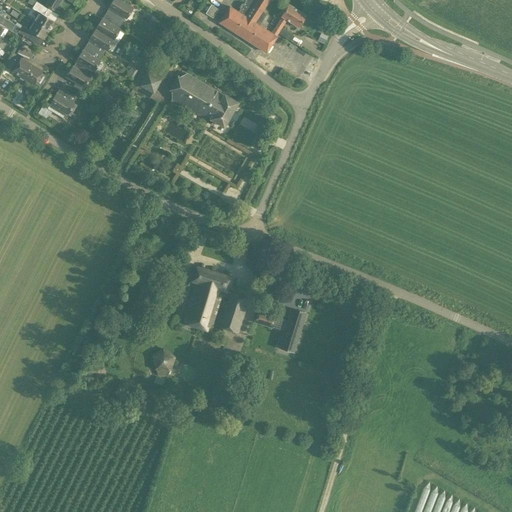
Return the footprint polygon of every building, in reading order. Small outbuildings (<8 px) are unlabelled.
[(55,12),(62,0),(47,0),(44,5),(55,12)] [(116,12),(113,17),(122,23),(125,18),(126,18),(132,7),(119,0),(113,0),(109,8),(116,12)] [(276,36),(278,33),(281,28),(276,25),(271,33),(259,26),(267,13),(262,11),(269,0),(244,0),(245,0),(243,4),(242,3),(239,8),(240,8),(237,12),(229,6),(219,22),(266,53),(276,37),(276,36)] [(47,9),(36,2),(32,8),(39,12),(34,21),(48,30),(54,21),(44,15),(47,9)] [(211,5),(205,13),(212,18),(218,9),(211,5)] [(281,16),(276,25),(281,28),(278,33),(291,41),(294,36),(282,28),(287,20),(298,27),(305,15),(288,5),(281,16)] [(19,14),(12,10),(9,14),(16,18),(19,14)] [(15,25),(3,18),(0,15),(0,34),(4,27),(11,31),(15,25)] [(122,23),(113,17),(109,23),(102,19),(95,29),(113,39),(118,42),(124,32),(119,29),(119,28),(122,23)] [(17,32),(28,39),(32,33),(43,39),(48,30),(34,21),(28,30),(21,26),(16,22),(15,25),(20,28),(17,32)] [(95,29),(89,40),(97,44),(93,50),(102,55),(106,50),(110,52),(112,52),(118,42),(113,39),(95,29)] [(318,40),(325,44),(328,37),(321,33),(318,40)] [(21,58),(12,72),(33,85),(35,81),(40,84),(44,77),(39,74),(42,70),(27,62),(33,53),(21,46),(16,53),(23,57),(22,59),(21,58)] [(82,51),(76,61),(84,66),(92,71),(96,73),(98,73),(103,64),(102,62),(99,61),(102,55),(93,50),(90,55),(82,51)] [(149,99),(163,74),(145,63),(143,65),(137,76),(131,88),(149,99)] [(80,71),(72,66),(66,77),(83,87),(89,77),(89,76),(92,71),(84,66),(80,71)] [(129,71),(126,75),(132,79),(135,74),(129,71)] [(179,76),(177,74),(167,90),(171,92),(171,99),(172,99),(202,116),(203,114),(211,118),(211,119),(223,126),(236,103),(224,96),(224,95),(186,74),(187,73),(179,76)] [(76,98),(66,91),(63,96),(57,92),(50,103),(49,104),(50,104),(48,108),(64,118),(66,115),(67,115),(68,115),(70,116),(77,105),(73,103),(76,98)] [(46,118),(50,110),(41,105),(37,113),(46,118)] [(183,315),(187,320),(185,324),(207,331),(208,326),(213,325),(222,295),(228,297),(227,302),(223,300),(216,326),(239,333),(246,308),(243,307),(246,298),(226,291),(231,276),(195,265),(191,281),(195,282),(194,285),(193,285),(183,315)] [(271,328),(275,315),(257,310),(254,322),(271,328)] [(306,316),(290,310),(272,366),(288,371),(306,316)] [(147,361),(161,374),(175,358),(162,346),(147,361)] [(147,400),(134,397),(131,411),(144,414),(147,400)]
